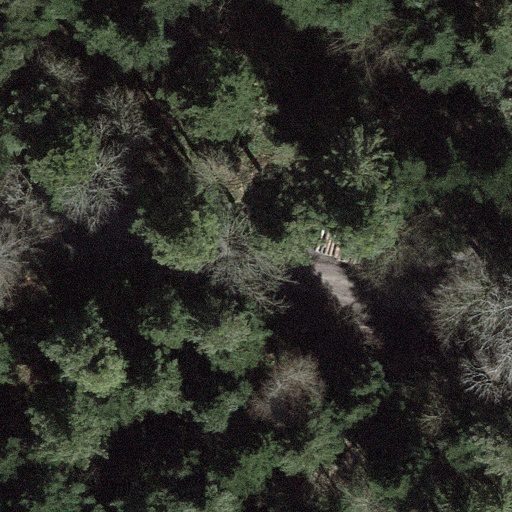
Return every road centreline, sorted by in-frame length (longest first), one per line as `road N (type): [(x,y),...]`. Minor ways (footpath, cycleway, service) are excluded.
road 1 (track): [(0,211),(365,265),(511,250)]
road 2 (track): [(511,392),(358,511)]
